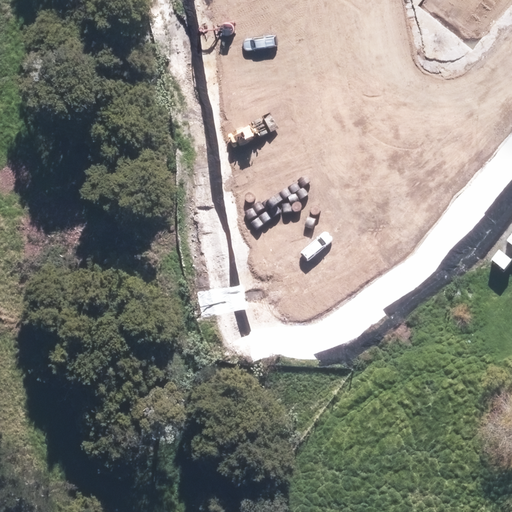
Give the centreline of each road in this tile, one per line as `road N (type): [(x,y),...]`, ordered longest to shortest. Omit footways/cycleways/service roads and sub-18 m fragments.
road 1 (residential): [(445,205),(502,511)]
road 2 (residential): [(393,0),(445,205)]
